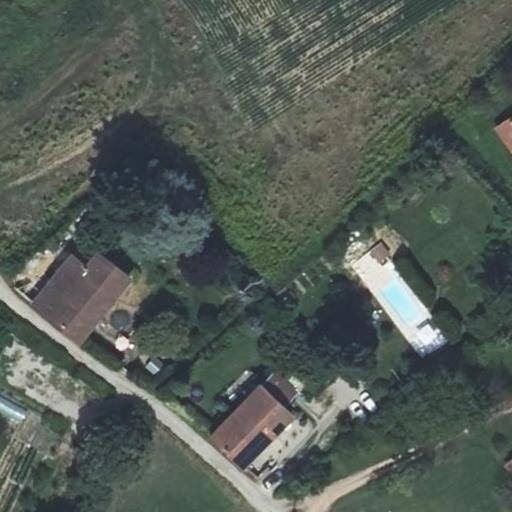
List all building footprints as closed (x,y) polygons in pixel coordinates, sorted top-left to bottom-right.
[(511,151),(511,114),(494,128),(511,151)] [(74,256),(72,254),(34,303),(80,338),(128,277),(96,251),(90,247),(79,250),(74,256)] [(385,258),(359,279),(410,340),(436,318),(385,258)] [(152,374),(168,364),(158,346),(142,356),(152,374)] [(261,382),(212,434),(243,465),(292,412),(283,403),(295,390),(275,371),(263,384),(261,382)] [(258,476),(271,492),(282,484),(270,468),(258,476)]
